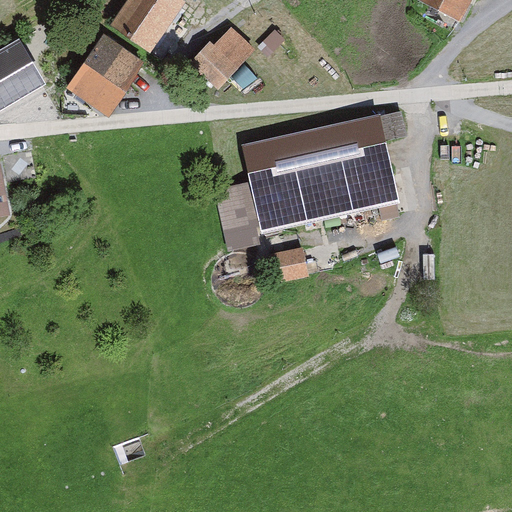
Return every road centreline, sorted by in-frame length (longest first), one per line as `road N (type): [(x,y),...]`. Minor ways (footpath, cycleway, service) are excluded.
road 1 (residential): [(0,133),(511,86)]
road 2 (track): [(415,225),(405,299),(377,335),(241,412),(129,499),(83,505)]
road 3 (track): [(421,93),(478,28),(511,5)]
